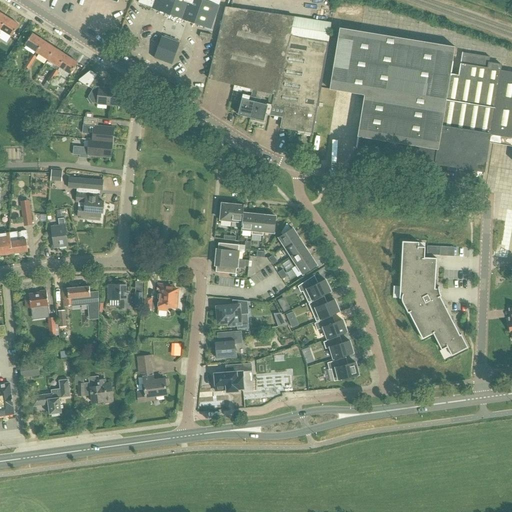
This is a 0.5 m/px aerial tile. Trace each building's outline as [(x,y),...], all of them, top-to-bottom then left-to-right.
[(139,0),(138,3),(154,8),(154,9),(168,14),(211,29),(219,5),(204,0),(139,0)] [(275,94),(290,35),(294,17),(226,7),(209,78),(232,84),(254,90),(260,91),(275,94)] [(8,18),(0,29),(12,36),(19,25),(8,18)] [(332,39),(334,21),(297,18),(295,36),(332,39)] [(340,28),(330,89),(365,95),(359,132),(356,149),(360,149),(436,162),(435,164),(484,172),(490,135),(511,138),(511,72),(500,70),(501,65),(489,63),(490,57),(462,52),(461,64),(459,75),(451,74),(455,47),(340,28)] [(36,52),(44,41),(32,34),(25,45),(36,52)] [(273,103),(272,106),(284,108),(281,128),(313,133),(314,129),(317,108),(318,106),(318,105),(319,98),(320,90),(324,67),(327,42),(300,37),(290,35),(275,94),(273,103)] [(172,64),(179,43),(160,38),(154,58),(172,64)] [(48,60),(55,48),(44,41),(36,52),(48,60)] [(59,67),(66,56),(55,48),(48,60),(59,67)] [(32,54),(28,60),(29,61),(32,63),(36,57),(32,54)] [(66,56),(59,67),(70,74),(78,63),(66,56)] [(32,63),(29,61),(28,60),(24,67),(29,69),(32,63)] [(59,72),(57,71),(55,69),(54,69),(50,75),(51,75),(55,78),(59,72)] [(47,81),(43,87),(47,89),(55,78),(51,75),(50,75),(47,81)] [(119,105),(120,90),(101,89),(102,78),(97,75),(89,87),(93,89),(88,97),(93,103),(97,103),(119,105)] [(244,95),(239,114),(251,117),(255,102),(257,94),(259,95),(260,91),(254,90),(253,97),(244,95)] [(251,118),(264,121),(264,120),(265,114),(270,115),(272,106),(272,105),(268,104),(267,104),(267,105),(260,103),(255,102),(251,117),(251,118)] [(83,125),(82,133),(93,134),(93,140),(112,142),(113,128),(97,127),(98,119),(84,117),(84,125),(83,125)] [(89,140),(88,155),(111,157),(112,142),(93,140),(89,140)] [(80,155),(81,147),(74,146),(73,155),(80,155)] [(62,171),(52,170),(51,180),(61,181),(62,171)] [(70,178),(69,188),(79,189),(79,192),(78,192),(77,203),(86,203),(85,212),(91,212),(90,217),(101,218),(101,213),(103,213),(104,202),(99,201),(99,190),(103,191),(104,180),(70,178)] [(24,227),(33,225),(29,200),(20,202),(24,227)] [(222,203),(220,220),(231,221),(233,205),(232,204),(222,203)] [(233,205),(231,221),(240,222),(242,222),(243,222),(243,214),(243,213),(244,205),(244,206),(240,205),(233,205)] [(57,217),(66,216),(65,209),(56,210),(57,217)] [(242,222),(241,231),(242,231),(242,230),(253,231),(254,215),(254,214),(243,213),(243,214),(243,222),(242,222)] [(253,231),(252,235),(263,236),(263,232),(265,216),(265,215),(254,214),(254,215),(253,231)] [(265,216),(263,232),(274,233),(276,216),(265,215),(265,216)] [(54,248),(68,246),(65,225),(64,218),(58,219),(59,226),(51,227),(54,248)] [(293,229),(291,230),(287,224),(281,233),(283,235),(279,238),(285,247),(298,238),(299,238),(293,229)] [(10,235),(12,254),(28,251),(26,240),(28,240),(26,231),(21,231),(21,232),(21,234),(22,240),(18,241),(17,232),(10,233),(10,235)] [(8,256),(10,254),(12,254),(10,235),(10,233),(0,233),(0,255),(4,255),(6,256),(8,256)] [(305,247),(299,238),(298,238),(285,247),(291,256),(304,248),(305,247)] [(419,243),(403,242),(400,299),(402,299),(402,300),(404,304),(408,313),(409,313),(423,339),(434,334),(442,350),(448,347),(452,356),(468,348),(462,335),(460,335),(441,297),(442,296),(441,294),(440,293),(439,289),(436,289),(437,259),(425,258),(426,247),(419,247),(419,243)] [(239,245),(218,243),(218,249),(217,249),(216,257),(238,260),(239,245)] [(440,247),(427,246),(427,255),(440,255),(440,247)] [(305,247),(304,248),(291,256),(297,265),(310,256),(311,256),(305,247)] [(317,265),(311,256),(310,256),(297,265),(303,275),(317,265)] [(236,274),(238,260),(216,257),(215,266),(216,266),(215,272),(236,274)] [(268,281),(274,278),(270,270),(264,273),(268,281)] [(313,285),(310,278),(298,286),(301,292),(303,291),(308,303),(332,291),(326,279),(313,285)] [(177,307),(179,290),(172,289),(173,286),(158,284),(158,290),(160,291),(159,310),(167,311),(167,307),(177,307)] [(126,293),(126,285),(108,285),(108,300),(119,300),(119,308),(130,308),(130,293),(126,293)] [(67,289),(63,289),(63,299),(64,306),(71,305),(71,307),(99,304),(98,291),(90,292),(89,286),(89,287),(68,289),(68,288),(67,288),(67,289)] [(38,307),(48,306),(46,291),(40,291),(40,293),(29,294),(29,300),(25,300),(26,309),(28,308),(29,316),(39,315),(38,307)] [(143,309),(143,292),(135,292),(135,309),(143,309)] [(335,299),(322,304),(319,298),(309,304),(316,322),(319,320),(340,311),(335,299)] [(248,301),(234,300),(234,306),(218,307),(220,323),(230,322),(230,325),(241,324),(241,314),(249,314),(248,301)] [(59,327),(66,327),(65,310),(58,311),(59,327)] [(253,317),(245,317),(245,329),(253,329),(253,317)] [(55,325),(54,318),(48,318),(50,336),(54,336),(55,343),(58,343),(58,335),(58,325),(55,325)] [(330,324),(328,318),(315,324),(317,330),(322,328),(327,340),(348,332),(343,319),(330,324)] [(240,332),(218,334),(219,345),(216,345),(217,358),(235,356),(234,340),(241,340),(240,332)] [(337,344),(335,338),(323,342),(325,349),(329,348),(332,360),(354,353),(350,340),(337,344)] [(343,365),(341,359),(327,363),(329,370),(331,369),(334,381),(360,375),(356,362),(343,365)] [(234,362),(234,371),(213,372),(215,390),(225,389),(226,393),(239,392),(239,390),(244,389),(242,370),(250,369),(250,361),(234,362)] [(30,377),(42,375),(41,362),(29,364),(30,377)] [(154,381),(151,364),(138,365),(140,374),(143,374),(145,393),(137,394),(138,403),(150,401),(150,400),(155,400),(154,396),(167,394),(166,387),(169,386),(168,379),(154,381)] [(84,384),(84,375),(75,376),(76,385),(78,385),(78,395),(85,395),(91,394),(92,403),(104,401),(104,403),(113,402),(110,383),(106,384),(105,380),(98,381),(98,377),(89,378),(90,384),(84,384)] [(51,394),(32,397),(33,406),(48,404),(49,414),(62,413),(60,398),(71,397),(68,379),(59,380),(60,389),(51,390),(51,394)] [(11,394),(10,384),(0,384),(0,415),(14,414),(13,406),(11,394)] [(5,431),(22,431),(21,421),(5,421),(5,431)]
